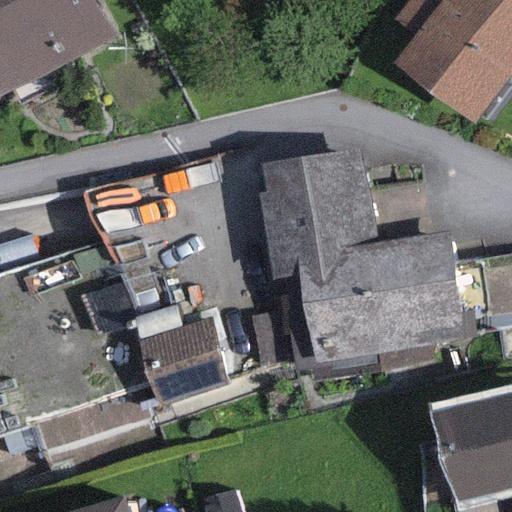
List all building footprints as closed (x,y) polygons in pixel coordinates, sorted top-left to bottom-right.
[(138,39),(116,0),(0,0),(0,41),(31,97),(138,39)] [(501,128),(511,111),(511,0),(427,0),(412,23),(439,41),(424,63),(468,93),(461,102),(501,128)] [(397,244),(382,150),(286,166),(291,195),(319,368),(484,341),(467,233),(397,244)] [(319,368),(291,195),(263,197),(249,153),(106,191),(119,243),(0,275),(0,435),(163,398),(319,368)] [(511,503),(511,404),(462,417),(484,510),(511,503)] [(138,511),(134,497),(89,511),(138,511)]
